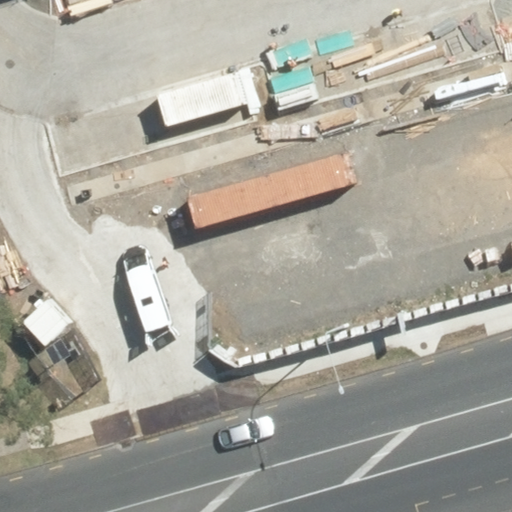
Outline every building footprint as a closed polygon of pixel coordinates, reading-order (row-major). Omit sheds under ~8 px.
[(511,184),(511,96),(488,104),(511,184)] [(474,244),(511,233),(511,184),(488,104),(438,117),(474,244)] [(422,258),(474,244),(438,117),(387,132),(422,258)] [(372,272),(422,258),(387,132),(337,146),(372,272)] [(274,310),(318,298),(281,172),(237,185),(274,310)] [(223,324),(274,310),(237,185),(187,198),(223,324)] [(171,339),(223,324),(187,198),(136,213),(171,339)] [(121,353),(171,339),(136,213),(85,227),(121,353)]
